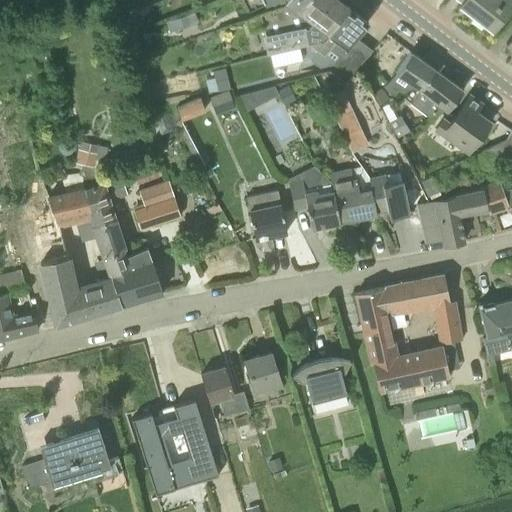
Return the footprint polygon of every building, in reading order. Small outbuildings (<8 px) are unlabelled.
[(259,28),(264,53),(307,43),(324,39),(349,7),(339,0),(308,0),(299,13),(287,3),(264,10),(266,12),(246,19),(250,31),(259,28)] [(299,13),(308,0),(261,0),(263,3),(262,5),(264,10),(287,3),(299,13)] [(511,0),(460,0),(462,1),(459,4),(493,30),(511,5),(511,0)] [(324,39),(307,43),(324,57),(333,65),(329,71),(345,84),(372,50),(356,38),(368,22),(349,7),(324,39)] [(145,22),(140,10),(125,17),(129,28),(145,22)] [(184,14),(172,18),(175,28),(187,24),(184,14)] [(302,60),(299,46),(270,53),(273,67),(302,60)] [(415,85),(430,65),(411,51),(396,72),(388,83),(381,88),(371,95),(379,106),(389,99),(398,95),(404,94),(415,85)] [(226,68),(214,71),(218,91),(231,87),(226,68)] [(448,110),(463,89),(434,68),(419,88),(420,89),(410,103),(428,116),(443,106),(448,110)] [(375,83),(381,88),(387,83),(381,77),(375,83)] [(286,85),(276,90),(283,104),(293,99),(286,85)] [(272,86),(254,90),(260,101),(276,93),(272,86)] [(348,87),(331,95),(355,150),(372,142),(348,87)] [(232,99),(228,90),(210,97),(213,106),(232,99)] [(471,146),(490,120),(475,110),(481,102),(469,94),(450,122),(443,117),(435,128),(461,146),(465,141),(471,146)] [(177,105),(183,119),(205,110),(200,97),(186,101),(177,105)] [(152,114),(156,125),(169,121),(165,109),(152,114)] [(388,123),(397,137),(410,130),(401,115),(388,123)] [(207,163),(183,120),(175,124),(199,168),(207,163)] [(484,150),(485,154),(492,168),(503,163),(510,176),(511,175),(511,128),(504,140),(484,150)] [(77,149),(74,162),(92,166),(94,160),(96,153),(77,149)] [(484,172),(492,168),(485,154),(477,157),(484,172)] [(137,171),(140,181),(164,174),(161,164),(137,171)] [(294,208),(307,205),(311,226),(340,220),(331,180),(318,171),(316,166),(288,180),(294,208)] [(329,174),(331,180),(340,220),(376,212),(375,211),(370,188),(359,190),(356,179),(352,180),(350,169),(329,174)] [(370,188),(375,211),(388,209),(389,215),(408,211),(401,179),(387,182),(385,174),(368,177),(370,188)] [(113,217),(116,216),(110,199),(127,193),(121,175),(97,182),(80,187),(87,210),(83,211),(86,219),(88,225),(114,218),(113,217)] [(497,181),(483,185),(492,211),(506,207),(507,210),(511,208),(511,175),(510,176),(497,181)] [(421,184),(427,196),(438,191),(432,178),(421,184)] [(139,190),(145,207),(174,197),(169,180),(139,190)] [(79,185),(47,194),(56,227),(86,219),(83,211),(87,210),(80,187),(79,185)] [(435,200),(442,238),(444,244),(464,240),(458,214),(490,207),(491,212),(492,211),(483,185),(481,186),(481,187),(435,200)] [(255,238),(286,231),(277,189),(246,195),(255,238)] [(174,197),(145,207),(134,210),(139,227),(179,214),(174,197)] [(442,238),(435,200),(417,203),(425,241),(442,238)] [(93,237),(99,254),(124,245),(116,216),(113,217),(114,218),(88,225),(93,237)] [(124,245),(99,254),(107,276),(111,275),(129,264),(152,256),(148,245),(127,254),(124,245)] [(40,262),(55,323),(120,303),(111,275),(107,276),(75,287),(68,255),(43,260),(40,262)] [(162,291),(152,256),(129,264),(111,275),(120,303),(162,291)] [(461,339),(455,305),(450,306),(444,274),(421,279),(426,305),(435,303),(442,344),(457,340),(461,339)] [(407,308),(401,283),(356,292),(363,323),(362,323),(379,390),(449,375),(442,346),(397,357),(386,312),(407,308)] [(8,292),(0,293),(0,338),(38,329),(33,310),(16,314),(13,302),(11,303),(8,292)] [(487,335),(511,329),(511,298),(480,306),(487,335)] [(254,390),(281,382),(271,351),(244,359),(254,390)] [(313,360),(306,363),(298,368),(291,375),(301,381),(305,380),(312,402),(315,413),(349,404),(346,392),(340,371),(344,370),(349,359),(339,357),(330,357),(323,357),(313,360)] [(233,394),(224,366),(200,373),(210,402),(221,399),(226,416),(249,409),(243,391),(233,394)] [(153,423),(150,412),(131,418),(154,494),(218,475),(193,399),(173,405),(176,416),(153,423)] [(105,460),(95,431),(44,447),(47,458),(22,466),(28,488),(54,480),(54,482),(90,471),(93,480),(123,471),(118,456),(105,460)] [(474,438),(466,439),(468,448),(476,446),(474,438)] [(279,456),(268,460),(272,471),(283,467),(279,456)]
